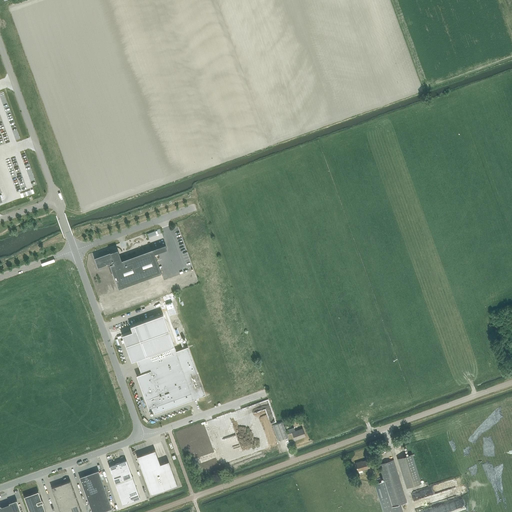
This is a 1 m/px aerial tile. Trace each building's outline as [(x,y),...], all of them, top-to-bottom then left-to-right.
[(115,250),(94,258),(98,267),(108,264),(108,265),(110,265),(118,288),(161,273),(163,277),(172,274),(163,250),(154,254),(152,249),(119,261),(115,250)] [(176,312),(172,302),(166,304),(169,315),(176,312)] [(132,331),(122,335),(131,361),(138,358),(143,372),(136,375),(149,410),(151,409),(153,410),(154,413),(165,409),(165,408),(204,394),(187,347),(176,351),(163,314),(130,326),(132,331)] [(278,440),(288,437),(282,422),(272,425),(278,440)] [(295,431),(294,427),(288,429),(289,433),(292,433),(295,440),(305,436),(302,428),(295,431)] [(155,450),(137,456),(150,494),(177,485),(169,461),(160,464),(155,450)] [(406,487),(420,483),(412,455),(398,459),(406,487)] [(126,460),(109,466),(123,504),(140,498),(126,460)] [(358,471),(369,468),(367,460),(356,463),(356,464),(358,471)] [(375,483),(375,484),(383,511),(403,511),(401,504),(406,502),(393,460),(379,464),(384,481),(375,483)] [(99,472),(82,478),(94,511),(100,511),(112,508),(101,478),(99,472)] [(81,511),(70,480),(51,487),(60,511),(81,511)] [(26,496),(24,496),(29,511),(45,511),(42,503),(43,502),(42,499),(41,500),(38,491),(37,492),(26,496)] [(1,505),(0,505),(0,511),(21,511),(17,500),(9,502),(9,503),(1,506),(1,505)]
